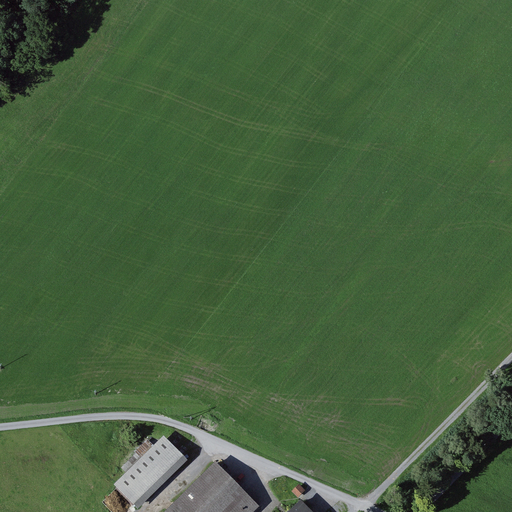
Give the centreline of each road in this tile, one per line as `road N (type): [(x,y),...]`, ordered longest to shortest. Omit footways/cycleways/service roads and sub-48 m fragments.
road 1 (track): [(376,511),(159,420),(0,428)]
road 2 (track): [(511,357),(357,511)]
road 3 (track): [(423,511),(511,420)]
